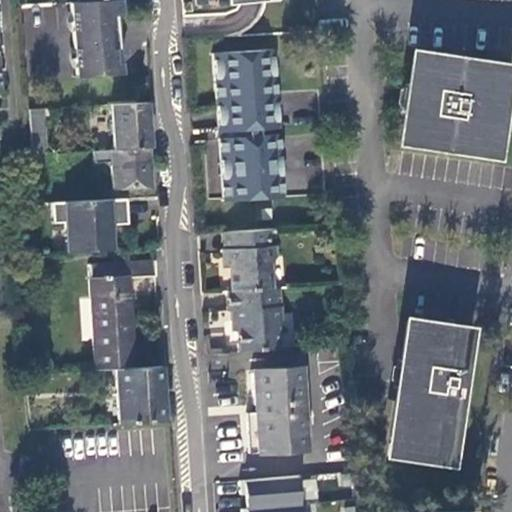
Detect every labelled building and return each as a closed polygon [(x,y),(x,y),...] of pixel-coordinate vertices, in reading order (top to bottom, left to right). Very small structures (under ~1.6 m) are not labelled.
[(107,16),(105,0),(99,0),(75,2),(67,2),(71,42),(74,77),(113,73),(112,62),(111,62),(110,49),(113,49),(112,36),(111,23),(108,23),(107,16)] [(120,14),(118,0),(105,0),(107,16),(120,14)] [(275,92),(272,49),(211,53),(214,109),(215,120),(216,131),(243,129),(243,136),(216,138),(220,199),(220,201),(254,199),(274,198),(281,197),(280,177),(278,137),(278,134),(259,135),(258,128),(277,127),(276,116),(275,92)] [(494,161),(509,64),(405,49),(390,145),(494,161)] [(107,104),(110,150),(150,148),(146,102),(107,104)] [(28,109),(32,154),(47,153),(44,108),(28,109)] [(216,136),(216,138),(243,136),(243,129),(216,131),(216,136)] [(110,150),(109,150),(111,191),(152,187),(150,148),(110,150)] [(38,199),(37,179),(23,179),(23,185),(16,185),(16,200),(38,199)] [(65,223),(66,253),(112,250),(110,224),(128,223),(127,198),(53,202),(53,223),(65,223)] [(226,267),(228,292),(271,290),(270,263),(275,256),(275,245),(268,245),(267,228),(257,229),(221,232),(221,249),(219,249),(221,268),(226,267)] [(88,277),(129,275),(129,277),(154,276),(153,259),(128,261),(112,262),(87,263),(88,277)] [(129,275),(88,277),(86,278),(92,370),(115,368),(134,367),(129,277),(129,275)] [(234,331),(236,352),(279,349),(277,326),(282,321),(280,289),(271,290),(228,292),(226,292),(226,311),(229,311),(230,328),(230,331),(234,331)] [(450,468),(470,327),(451,324),(420,320),(399,317),(384,419),(378,458),(395,461),(432,466),(450,468)] [(115,368),(118,424),(163,421),(162,406),(160,365),(134,367),(115,368)] [(307,452),(301,365),(248,368),(250,409),(250,414),(246,414),(248,452),(254,452),(253,455),(307,452)] [(221,372),(208,373),(209,383),(222,382),(221,372)] [(362,414),(361,396),(350,397),(351,415),(362,414)] [(240,509),(301,505),(299,475),(238,480),(240,509)]
